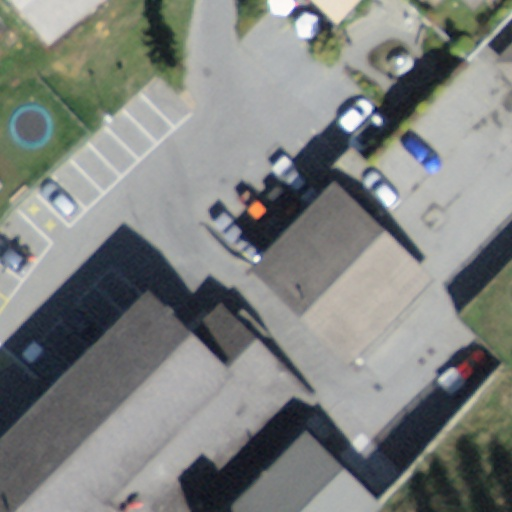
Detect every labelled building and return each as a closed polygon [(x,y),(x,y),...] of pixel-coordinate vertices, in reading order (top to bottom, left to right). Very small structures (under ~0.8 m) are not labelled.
[(10,0),(50,47),(105,0),(10,0)] [(0,8),(0,35),(13,23),(0,8)] [(460,309),(357,210),(281,289),(384,388),(460,309)] [(220,355),(150,287),(0,441),(0,511),(263,511),(350,423),(249,325),(220,355)] [(380,511),(336,468),(293,511),(380,511)]
